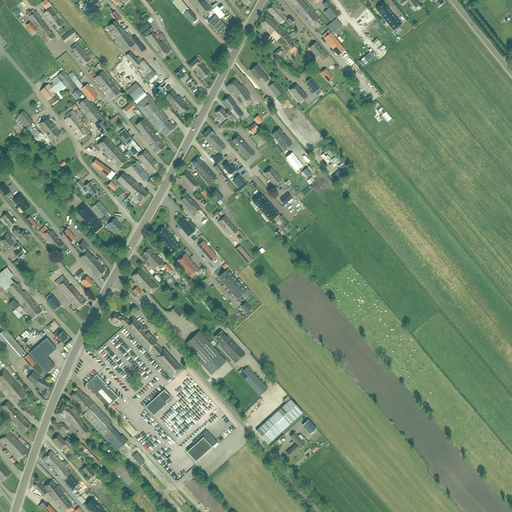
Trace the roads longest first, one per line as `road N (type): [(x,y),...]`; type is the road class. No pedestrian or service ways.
road 1 (tertiary): [(111,280),(264,0)]
road 2 (unclassified): [(318,511),(111,280)]
road 3 (tertiary): [(14,511),(52,401),(111,280)]
road 4 (unknown): [(78,343),(198,463),(248,430)]
